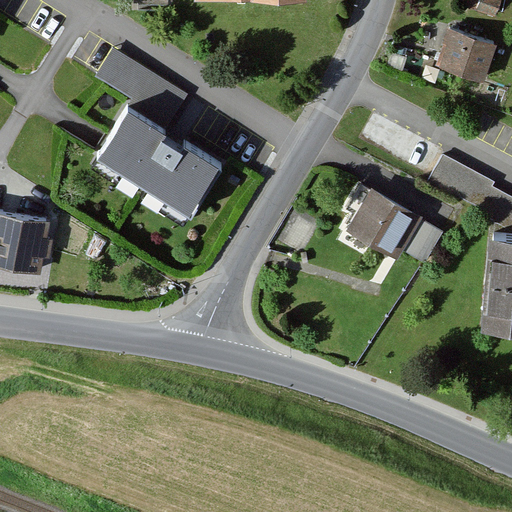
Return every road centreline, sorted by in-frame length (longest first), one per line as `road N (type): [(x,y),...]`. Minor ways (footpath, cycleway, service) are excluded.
road 1 (secondary): [(511,459),(353,392),(197,350)]
road 2 (residential): [(197,350),(226,284),(346,80)]
road 3 (unknown): [(202,282),(4,148)]
road 4 (secondary): [(197,350),(0,320)]
road 5 (residential): [(511,175),(346,80)]
